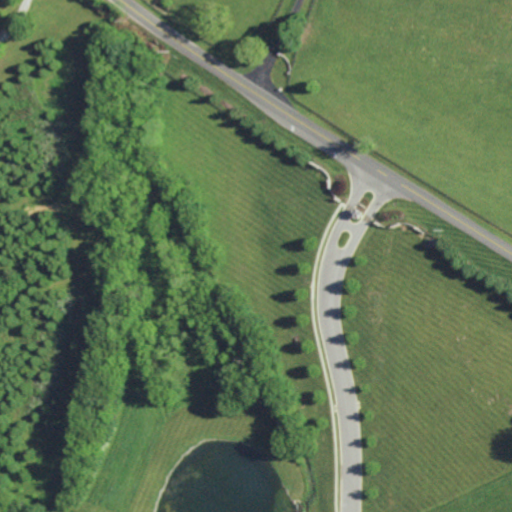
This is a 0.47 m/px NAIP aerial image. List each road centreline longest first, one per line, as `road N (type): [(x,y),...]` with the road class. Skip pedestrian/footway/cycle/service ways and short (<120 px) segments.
road 1 (secondary): [(119,0),(245,89),(511,253)]
road 2 (residential): [(375,170),(325,290),(349,511)]
